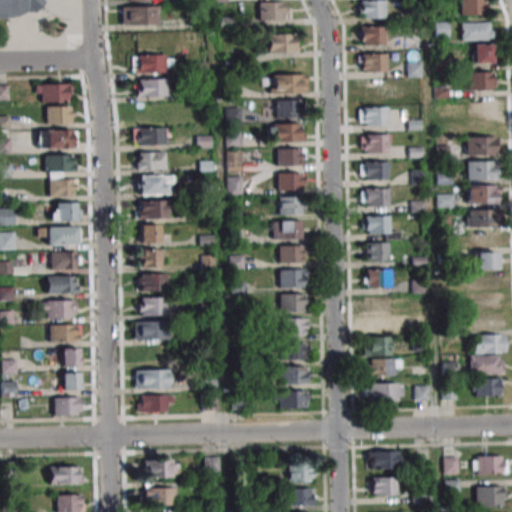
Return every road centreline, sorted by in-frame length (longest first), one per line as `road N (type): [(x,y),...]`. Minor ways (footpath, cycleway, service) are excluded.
road 1 (residential): [(337,511),(326,36),(314,0)]
road 2 (residential): [(88,0),(100,127),(108,511)]
road 3 (residential): [(511,425),(0,439)]
